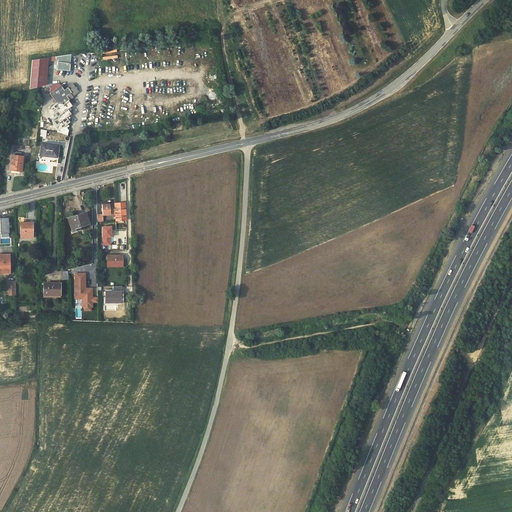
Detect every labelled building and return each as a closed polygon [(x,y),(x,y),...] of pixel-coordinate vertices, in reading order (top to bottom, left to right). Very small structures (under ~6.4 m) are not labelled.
[(39,86),(41,58),(32,60),(30,89),(39,86)] [(73,83),(64,90),(61,85),(59,86),(59,85),(55,84),(55,88),(51,88),(50,91),(51,92),(49,93),(57,103),(56,108),(56,109),(59,114),(55,117),(58,122),(54,126),(57,131),(58,130),(59,131),(64,132),(65,126),(64,125),(69,122),(66,117),(70,114),(67,109),(72,106),(71,104),(73,102),(70,99),(73,97),(72,96),(78,91),(73,83)] [(57,157),(58,144),(41,142),(40,155),(57,157)] [(12,155),(10,170),(22,171),(23,156),(21,156),(22,152),(13,151),(13,155),(12,155)] [(97,215),(97,221),(103,221),(102,215),(115,214),(116,221),(126,220),(124,203),(102,204),(103,214),(97,215)] [(89,223),(85,212),(68,218),(72,231),(79,229),(78,226),(89,223)] [(1,234),(10,233),(10,218),(1,218),(1,234)] [(20,222),(20,238),(32,238),(32,222),(20,222)] [(0,271),(2,272),(2,274),(10,274),(9,255),(0,254),(0,271)] [(107,267),(124,267),(124,255),(107,254),(107,267)] [(87,288),(87,273),(74,273),(74,300),(81,300),(82,307),(84,307),(84,311),(93,311),(93,303),(98,303),(98,297),(94,297),(94,288),(87,288)] [(60,283),(43,283),(43,295),(60,294),(60,283)] [(114,286),(114,291),(106,291),(106,304),(123,304),(123,286),(114,286)]
